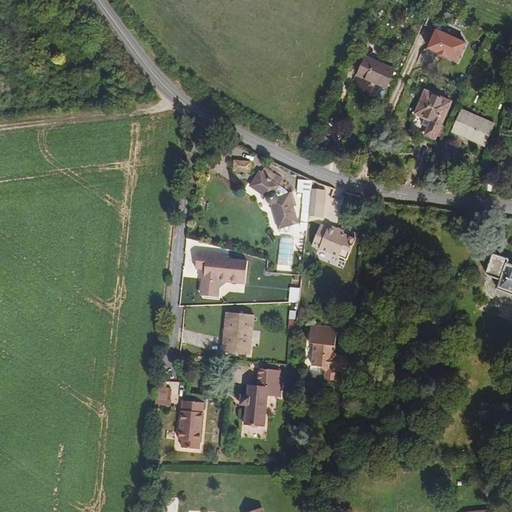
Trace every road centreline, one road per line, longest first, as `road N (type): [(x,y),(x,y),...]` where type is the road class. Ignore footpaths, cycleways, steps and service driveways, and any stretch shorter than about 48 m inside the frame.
road 1 (tertiary): [(511,209),(351,186),(282,158),(175,99),(94,0)]
road 2 (unknown): [(200,117),(167,363)]
road 3 (track): [(175,99),(151,110),(0,125)]
